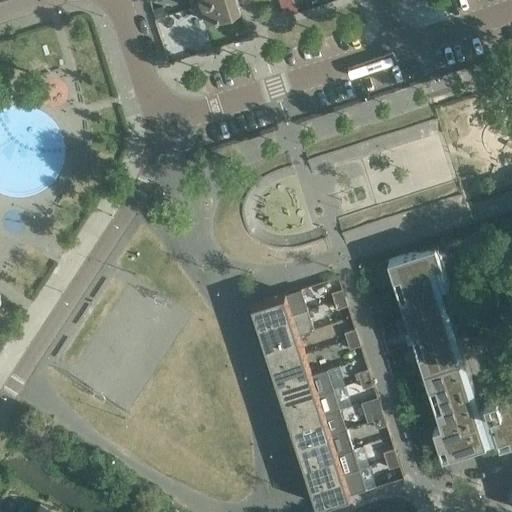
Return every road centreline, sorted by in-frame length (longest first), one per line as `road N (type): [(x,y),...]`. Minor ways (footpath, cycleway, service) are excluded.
road 1 (unclassified): [(0,410),(153,173),(162,125)]
road 2 (unclassified): [(162,125),(403,50)]
road 3 (unclassified): [(162,125),(119,0)]
